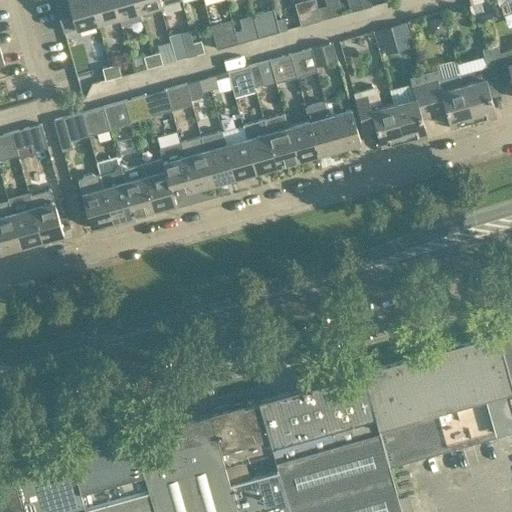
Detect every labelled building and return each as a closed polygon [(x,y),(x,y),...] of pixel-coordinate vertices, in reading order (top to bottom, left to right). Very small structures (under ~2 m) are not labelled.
[(55,0),(64,31),(65,31),(97,21),(91,0),(55,0)] [(91,0),(97,21),(119,15),(114,0),(91,0)] [(141,18),(139,10),(136,0),(114,0),(119,15),(121,24),(141,18)] [(158,0),(136,0),(139,10),(140,9),(159,4),(158,0)] [(315,0),(299,0),(294,2),(301,24),(322,19),(319,6),(317,7),(315,0)] [(324,0),(326,4),(319,6),(322,19),(341,13),(337,0),(324,0)] [(347,0),(351,11),(362,8),(360,0),(347,0)] [(511,0),(504,0),(500,4),(503,13),(511,10),(511,0)] [(500,4),(493,6),(496,15),(503,13),(500,4)] [(273,8),(253,14),(259,36),(280,30),(277,18),(276,18),(273,8)] [(235,30),(239,41),(259,36),(253,14),(239,18),(242,28),(235,30)] [(284,16),(277,18),(280,30),(287,28),(284,16)] [(443,16),(428,20),(431,29),(438,33),(447,30),(443,16)] [(406,20),(375,29),(380,45),(411,36),(406,20)] [(239,41),(235,30),(234,26),(224,29),(228,44),(239,41)] [(197,53),(193,41),(185,43),(182,31),(169,34),(176,59),(197,53)] [(201,39),(193,41),(197,53),(204,51),(201,39)] [(325,43),(311,47),(316,65),(338,58),(333,41),(330,42),(326,43),(325,43)] [(497,43),(490,45),(500,79),(511,75),(511,78),(511,48),(499,52),(497,43)] [(472,70),(461,73),(464,84),(474,118),(496,112),(490,90),(502,86),(500,79),(490,45),(482,47),(487,65),(472,70)] [(311,47),(291,53),(297,75),(317,70),(311,47)] [(159,51),(152,53),(156,65),(163,63),(159,51)] [(156,65),(152,53),(144,55),(147,67),(156,65)] [(291,53),(268,59),(275,82),(297,75),(291,53)] [(257,62),(249,64),(255,86),(263,83),(257,62)] [(118,63),(111,64),(114,76),(121,74),(118,63)] [(114,76),(111,64),(102,67),(106,79),(114,76)] [(249,64),(228,70),(235,95),(256,89),(255,86),(249,64)] [(474,118),(464,84),(464,83),(463,83),(460,72),(441,78),(438,68),(423,72),(433,106),(435,113),(446,110),(450,124),(474,118)] [(416,96),(394,102),(395,103),(404,137),(426,131),(422,117),(435,113),(433,106),(423,72),(410,76),(416,96)] [(215,74),(207,76),(211,88),(219,86),(215,74)] [(207,76),(200,78),(203,90),(211,88),(207,76)] [(187,81),(166,87),(172,109),(193,103),(187,81)] [(404,137),(394,102),(382,105),(377,88),(373,85),(354,91),(365,131),(376,128),(381,144),(404,137)] [(166,87),(144,93),(151,115),(172,109),(166,87)] [(151,115),(144,93),(125,99),(131,120),(151,115)] [(113,102),(104,105),(111,128),(131,121),(131,120),(125,99),(113,102)] [(327,100),(306,106),(319,152),(340,146),(330,113),(327,100)] [(104,105),(83,110),(90,134),(111,128),(104,105)] [(306,106),(285,112),(298,158),(319,152),(306,106)] [(351,107),(330,113),(340,146),(361,140),(351,107)] [(90,134),(83,110),(63,116),(70,139),(90,134)] [(285,112),(265,118),(277,164),(298,158),(285,112)] [(265,118),(244,123),(257,169),(277,164),(265,118)] [(41,122),(12,130),(18,150),(31,146),(32,150),(48,146),(41,122)] [(244,123),(223,129),(236,175),(257,169),(244,123)] [(223,129),(202,135),(215,181),(236,175),(223,129)] [(12,130),(0,133),(0,159),(19,154),(18,150),(12,130)] [(202,135),(182,141),(195,187),(215,181),(202,135)] [(160,147),(159,148),(161,156),(163,156),(173,193),(174,193),(188,189),(195,187),(182,141),(160,147)] [(117,155),(96,161),(100,173),(100,172),(114,169),(116,165),(119,164),(117,155)] [(153,158),(142,161),(155,207),(176,201),(173,193),(163,156),(161,156),(153,158)] [(124,163),(120,163),(134,213),(155,207),(142,161),(128,165),(124,163)] [(114,169),(100,172),(113,218),(134,213),(120,163),(119,164),(116,165),(114,169)] [(113,218),(100,172),(100,173),(96,174),(92,171),(84,174),(82,178),(78,179),(91,225),(113,218)] [(51,187),(30,193),(42,238),(63,232),(51,187)] [(30,193),(9,198),(22,244),(42,238),(30,193)] [(9,198),(0,200),(0,246),(1,250),(22,244),(9,198)] [(365,368),(361,369),(388,465),(511,430),(511,381),(498,330),(494,331),(496,339),(490,340),(488,335),(463,342),(463,344),(397,363),(396,361),(371,368),(373,374),(367,376),(365,368)] [(498,330),(511,381),(511,330),(499,334),(498,330)] [(258,399),(273,453),(277,468),(289,511),(401,511),(388,465),(361,369),(258,399)] [(212,412),(209,412),(225,466),(273,453),(258,399),(218,410),(219,413),(213,414),(212,412)] [(225,466),(209,412),(133,434),(155,511),(238,511),(230,482),(229,482),(225,466)] [(86,511),(155,511),(133,434),(127,435),(127,437),(114,441),(114,439),(70,451),(84,502),(86,511)] [(69,457),(13,473),(14,475),(24,511),(49,511),(84,502),(70,451),(68,452),(69,457)] [(24,511),(14,475),(12,468),(0,471),(0,511),(24,511)] [(289,511),(277,468),(230,482),(238,511),(289,511)]
